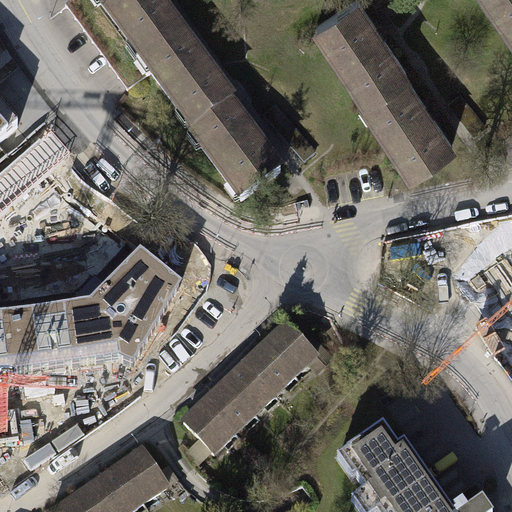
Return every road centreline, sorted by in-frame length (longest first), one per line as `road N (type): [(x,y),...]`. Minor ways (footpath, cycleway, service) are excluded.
road 1 (residential): [(2,0),(46,70),(129,161),(222,232),(299,270)]
road 2 (residential): [(299,270),(142,420),(4,511)]
road 3 (residential): [(299,270),(476,378),(511,446)]
road 4 (residential): [(299,270),(329,237),(511,194)]
